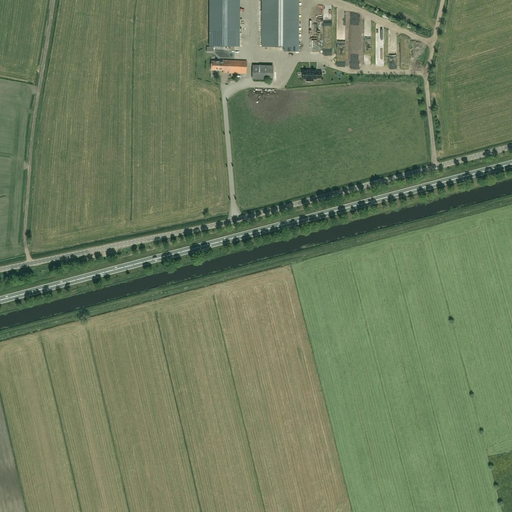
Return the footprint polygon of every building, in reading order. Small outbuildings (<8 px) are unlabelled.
[(238,0),(209,0),(209,46),(239,46),(238,0)] [(262,0),(262,46),(284,46),(284,51),(298,51),(299,46),(298,46),(297,0),(262,0)] [(380,46),(384,47),(386,36),(388,37),(389,33),(383,31),(380,46)] [(218,51),(218,59),(240,59),(240,51),(218,51)] [(246,74),(246,61),(220,60),(220,61),(211,61),(211,70),(223,70),(223,73),(246,74)] [(272,80),(273,66),(253,65),(252,79),(272,80)] [(317,71),(303,71),(302,79),(306,79),(306,81),(313,81),(313,79),(317,79),(317,78),(318,78),(322,78),(322,71),(317,71)]
